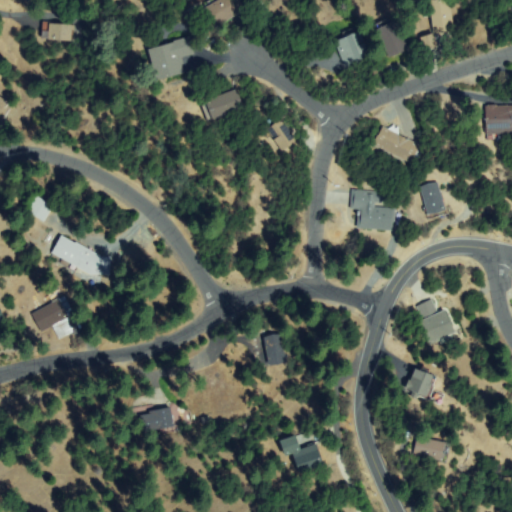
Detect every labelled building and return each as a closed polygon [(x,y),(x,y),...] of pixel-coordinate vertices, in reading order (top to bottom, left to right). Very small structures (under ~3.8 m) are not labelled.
[(238,0),(244,10),(215,27),(202,3),(207,0),(238,0)] [(431,0),(451,0),(453,31),(434,33),(431,0)] [(375,27),(393,18),(408,49),(390,57),(375,27)] [(73,26),(72,40),(44,39),(45,24),(73,26)] [(348,69),(336,40),(363,29),(367,38),(360,40),(369,60),(348,69)] [(437,46),(427,50),(422,39),(432,34),(437,46)] [(195,53),(179,58),(184,72),(160,80),(150,51),(191,38),(195,53)] [(208,120),(202,99),(237,89),(242,111),(208,120)] [(511,134),(487,134),(487,107),(511,107),(511,134)] [(270,129),(283,121),(296,142),(283,150),(270,129)] [(383,129),(419,146),(412,161),(376,145),(383,129)] [(430,215),(422,187),(437,183),(445,211),(430,215)] [(385,192),(385,202),(375,201),(375,208),(395,209),(393,229),(359,227),(360,209),(352,208),(353,190),(385,192)] [(52,206),(45,221),(28,213),(35,198),(52,206)] [(8,214),(0,214),(0,235),(8,235),(8,214)] [(61,239),(112,263),(105,278),(54,254),(61,239)] [(51,303),(65,299),(72,321),(41,331),(37,316),(54,311),(51,303)] [(432,301),(438,314),(444,312),(454,334),(433,344),(422,322),(426,320),(419,307),(432,301)] [(8,337),(0,339),(0,307),(1,307),(8,337)] [(282,330),(287,362),(269,364),(265,333),(282,330)] [(434,387),(429,398),(426,397),(419,394),(417,398),(411,395),(413,391),(407,388),(416,369),(435,379),(432,385),(434,387)] [(141,416),(169,409),(174,426),(145,434),(141,416)] [(304,450),(288,456),(283,441),(299,436),(304,450)] [(417,458),(419,440),(448,443),(446,462),(417,458)] [(315,446),(321,465),(303,472),(296,453),(315,446)]
